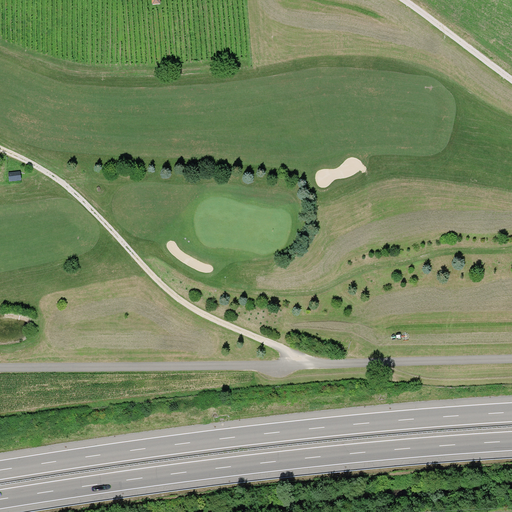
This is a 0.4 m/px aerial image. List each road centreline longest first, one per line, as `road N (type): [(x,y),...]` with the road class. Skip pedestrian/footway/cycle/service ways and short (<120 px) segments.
road 1 (motorway): [(0,500),(313,457),(511,441)]
road 2 (motorway): [(511,411),(275,431),(0,469)]
road 3 (unclassified): [(0,369),(511,359)]
road 4 (track): [(0,148),(62,182),(184,302),(280,347),(292,365)]
road 5 (track): [(404,0),(511,78)]
